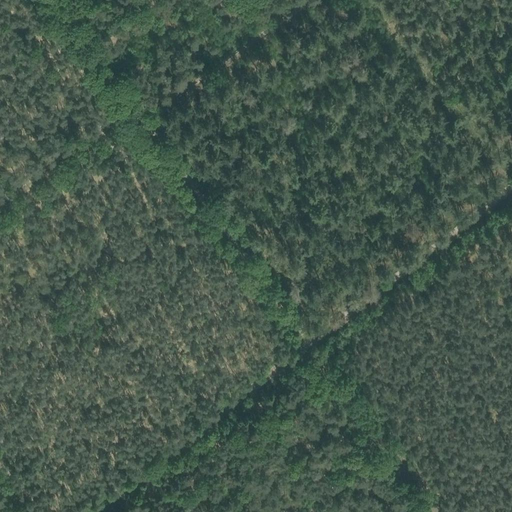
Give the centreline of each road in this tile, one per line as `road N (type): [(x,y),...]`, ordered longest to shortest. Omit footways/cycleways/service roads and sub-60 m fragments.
road 1 (track): [(318,339),(146,113)]
road 2 (track): [(318,339),(94,511)]
road 3 (track): [(511,189),(318,339)]
road 4 (track): [(448,511),(318,339)]
road 5 (track): [(306,0),(146,113)]
road 6 (track): [(137,100),(0,204)]
road 7 (track): [(137,100),(61,0)]
